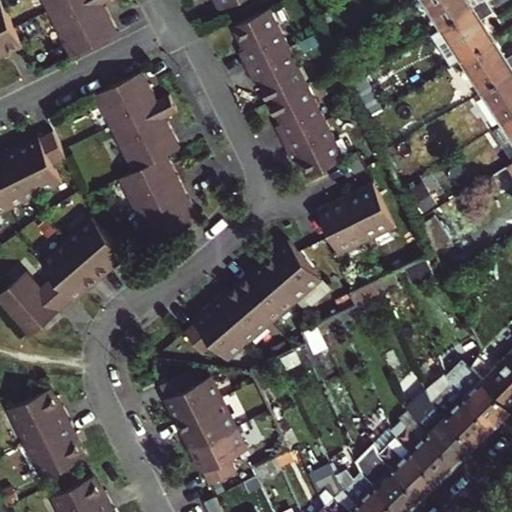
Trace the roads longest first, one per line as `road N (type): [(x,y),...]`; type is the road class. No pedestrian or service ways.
road 1 (residential): [(160,511),(98,386),(101,333),(126,303),(185,276),(252,216),(262,192),(203,59),(174,25)]
road 2 (residential): [(174,25),(0,111)]
